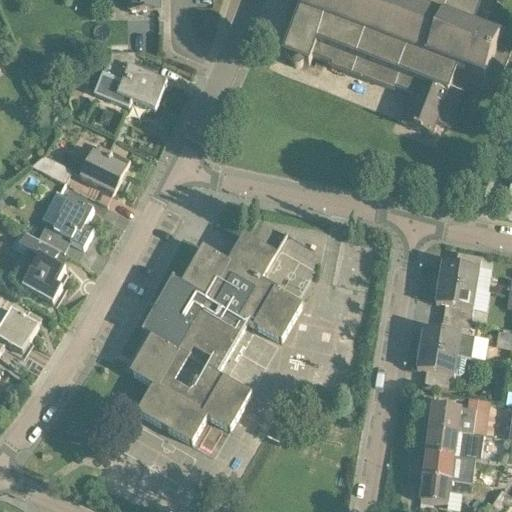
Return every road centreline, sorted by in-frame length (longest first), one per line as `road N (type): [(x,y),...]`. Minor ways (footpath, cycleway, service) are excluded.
road 1 (residential): [(0,467),(177,168)]
road 2 (residential): [(367,511),(416,225)]
road 3 (residential): [(416,225),(177,168)]
